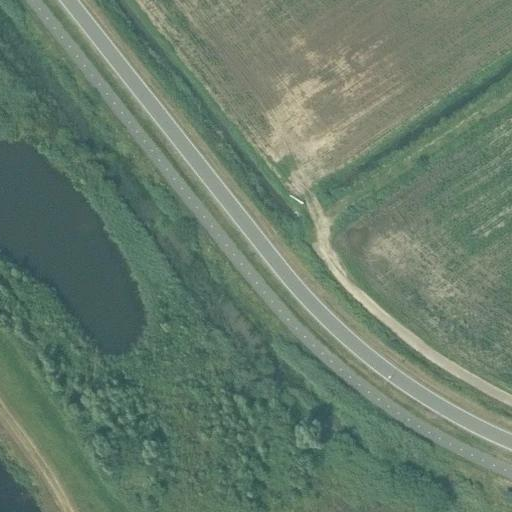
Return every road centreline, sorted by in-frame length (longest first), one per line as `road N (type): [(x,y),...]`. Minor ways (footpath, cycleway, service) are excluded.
road 1 (unclassified): [(511,442),(401,385),(334,332),(67,0)]
road 2 (residential): [(511,400),(379,320),(300,231)]
road 3 (track): [(300,231),(511,91)]
